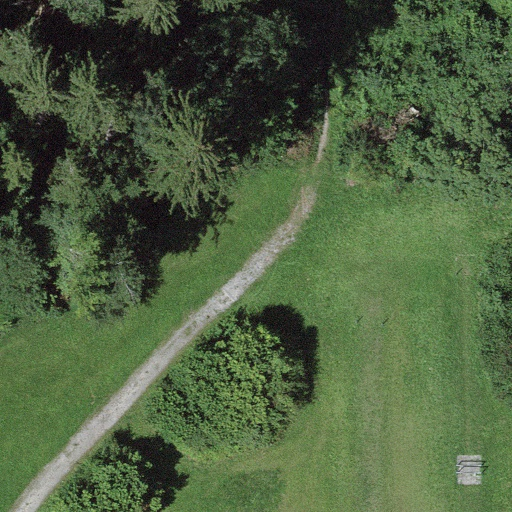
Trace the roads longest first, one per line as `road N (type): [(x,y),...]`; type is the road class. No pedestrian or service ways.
road 1 (track): [(338,119),(317,191),(270,254),(27,511)]
road 2 (track): [(472,511),(471,289)]
road 3 (track): [(371,511),(370,301)]
